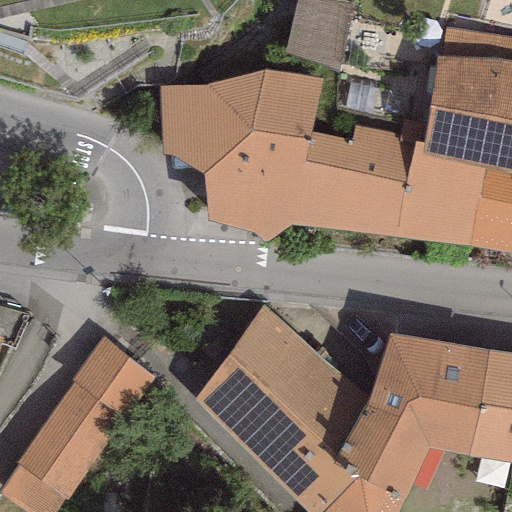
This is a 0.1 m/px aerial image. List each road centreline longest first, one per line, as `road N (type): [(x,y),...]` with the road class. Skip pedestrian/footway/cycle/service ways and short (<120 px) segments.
road 1 (residential): [(151,256),(511,292)]
road 2 (residential): [(0,112),(92,143),(140,175),(152,205),(151,256)]
road 3 (residential): [(0,237),(151,256)]
